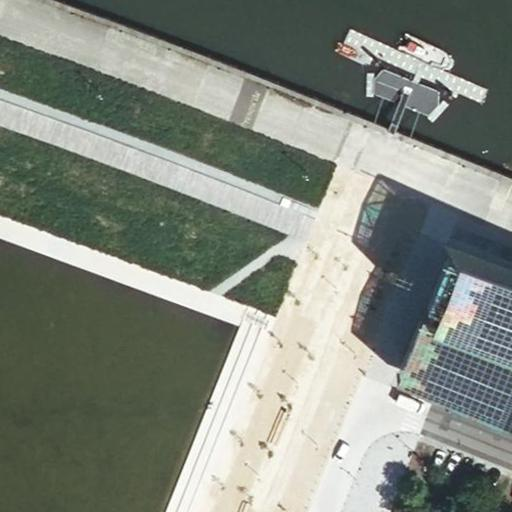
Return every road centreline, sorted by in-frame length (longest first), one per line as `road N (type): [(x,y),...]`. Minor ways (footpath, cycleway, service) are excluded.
road 1 (unknown): [(129,424),(176,440),(282,511)]
road 2 (residential): [(366,400),(511,457)]
